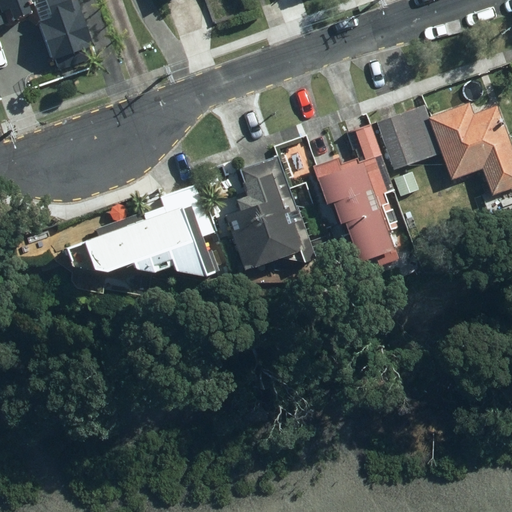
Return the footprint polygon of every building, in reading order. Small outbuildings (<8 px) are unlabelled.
[(65,0),(0,0),(0,26),(22,18),(21,13),(28,11),(26,5),(38,1),(45,20),(36,23),(50,63),(92,48),(76,2),(67,4),(65,0)] [(421,106),(374,122),(390,168),(439,152),(447,177),(478,166),(487,192),(511,183),(511,161),(493,106),(469,115),(465,104),(424,118),(421,106)] [(378,154),(368,125),(352,131),(362,159),(353,162),(352,158),(337,163),(334,157),(309,166),(322,202),(325,201),(333,224),(336,222),(350,263),(389,249),(383,230),(396,226),(371,157),(378,154)] [(305,244),(274,158),(239,170),(243,181),(236,184),(241,198),(232,202),(235,209),(219,215),(238,268),(305,244)] [(417,191),(409,170),(388,177),(395,198),(417,191)] [(212,230),(195,184),(158,198),(160,204),(140,211),(142,218),(76,242),(85,269),(96,271),(124,261),(127,267),(144,271),(142,264),(163,256),(167,270),(196,275),(207,270),(195,235),(212,230)]
